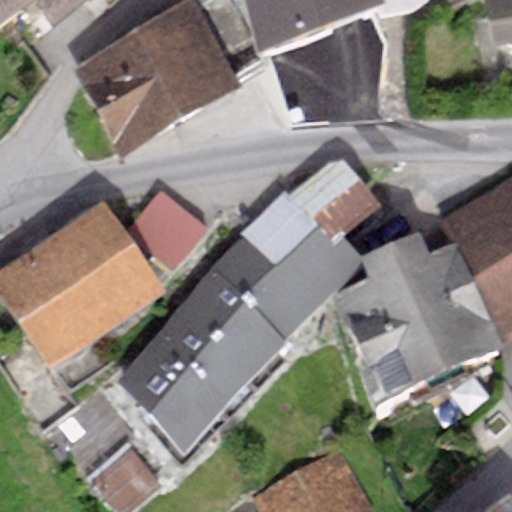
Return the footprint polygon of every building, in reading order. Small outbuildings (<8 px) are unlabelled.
[(29,0),(0,0),(0,36),(1,39),(39,22),(29,0)] [(192,0),(72,70),(122,156),(243,87),(192,0)] [(379,0),(242,0),(257,62),(384,18),(379,0)] [(511,0),(484,0),(493,45),(511,41),(511,0)] [(242,237),(209,271),(285,341),(363,264),(341,241),(378,206),(342,162),(328,164),(291,196),(284,191),(238,232),(242,237)] [(511,177),(442,219),(453,242),(504,346),(511,339),(511,177)] [(159,191),(125,232),(172,270),(206,229),(159,191)] [(102,202),(0,271),(0,298),(48,369),(163,292),(102,202)] [(504,346),(453,242),(429,253),(420,232),(362,257),(372,282),(336,300),(374,408),(504,346)] [(209,271),(114,383),(184,456),(285,341),(209,271)] [(370,511),(341,454),(254,498),(260,511),(370,511)] [(511,511),(511,500),(509,496),(487,511),(511,511)]
